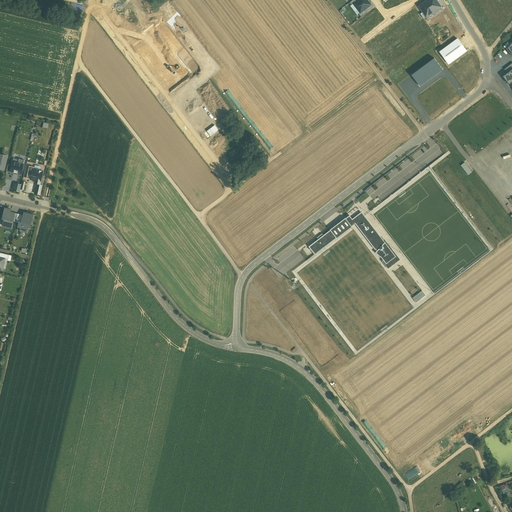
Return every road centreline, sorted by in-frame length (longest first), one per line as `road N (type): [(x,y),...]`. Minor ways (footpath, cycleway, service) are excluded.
road 1 (residential): [(243,276),(484,83)]
road 2 (unclassified): [(43,207),(96,222),(181,322),(217,344),(236,342)]
road 3 (unclassified): [(403,511),(391,481),(304,371),(236,342)]
road 4 (track): [(410,507),(408,490),(288,334)]
road 5 (track): [(77,61),(197,215)]
road 6 (track): [(0,392),(43,207)]
road 7 (track): [(43,207),(77,61)]
road 8 (track): [(408,490),(471,442),(489,485),(511,478)]
road 9 (track): [(279,153),(380,77)]
